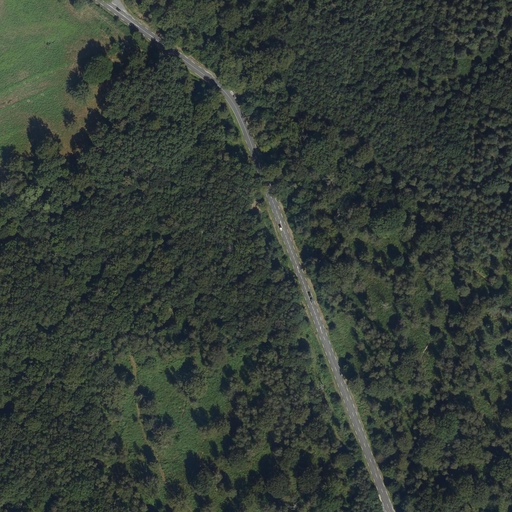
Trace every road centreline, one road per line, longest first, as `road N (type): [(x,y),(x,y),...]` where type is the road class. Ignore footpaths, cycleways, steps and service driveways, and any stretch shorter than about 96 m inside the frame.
road 1 (primary): [(100,0),(217,85),(242,115),(391,511)]
road 2 (track): [(511,289),(291,140),(242,83),(231,99)]
road 3 (track): [(307,0),(242,83),(214,0)]
